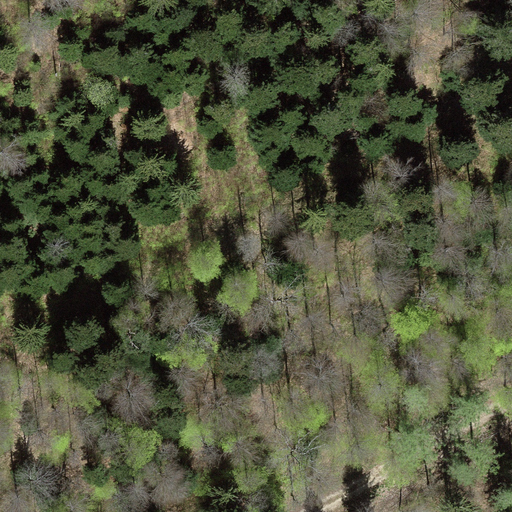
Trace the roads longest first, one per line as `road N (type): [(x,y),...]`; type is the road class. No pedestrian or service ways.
road 1 (track): [(511,101),(141,263),(0,336)]
road 2 (track): [(511,407),(321,511)]
